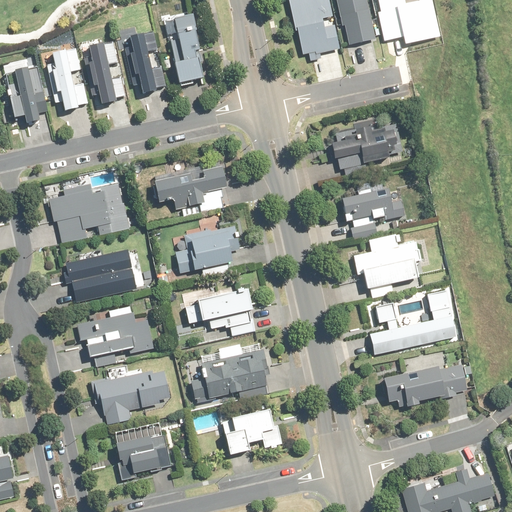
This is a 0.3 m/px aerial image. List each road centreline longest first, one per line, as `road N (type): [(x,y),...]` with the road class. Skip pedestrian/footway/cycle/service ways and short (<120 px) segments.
road 1 (residential): [(254,107),(3,162)]
road 2 (residential): [(21,299),(42,334),(83,511)]
road 3 (residential): [(52,511),(15,337),(21,299)]
road 4 (tertiary): [(282,189),(323,373)]
road 5 (residential): [(171,511),(343,472)]
road 6 (residential): [(3,162),(22,252),(21,299)]
road 7 (residential): [(343,472),(476,437)]
road 8 (residential): [(400,75),(273,103)]
